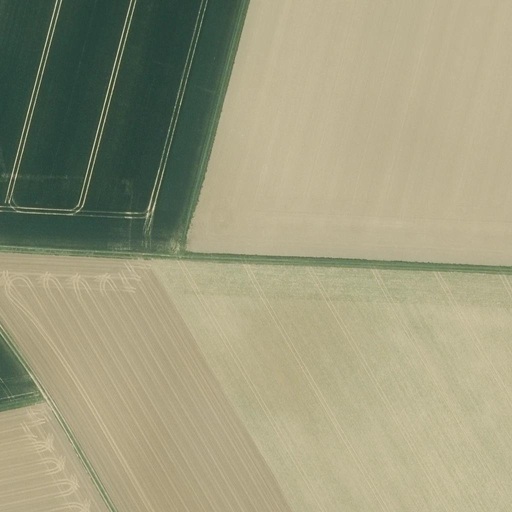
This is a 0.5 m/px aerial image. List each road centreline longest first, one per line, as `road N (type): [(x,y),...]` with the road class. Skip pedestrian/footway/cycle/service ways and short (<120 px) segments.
road 1 (track): [(187,265),(511,275)]
road 2 (track): [(255,0),(191,244)]
road 3 (track): [(0,256),(187,265),(191,244)]
road 4 (track): [(107,511),(0,334)]
